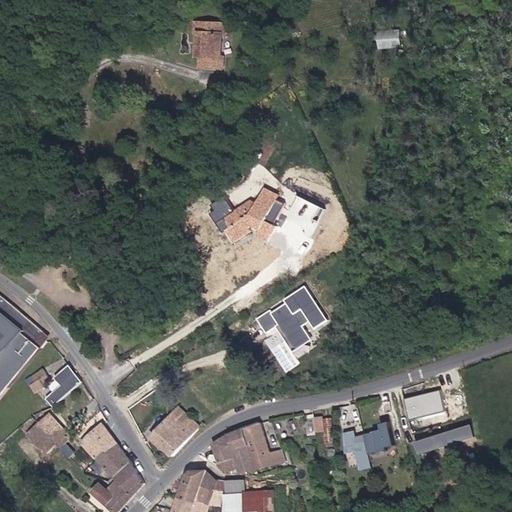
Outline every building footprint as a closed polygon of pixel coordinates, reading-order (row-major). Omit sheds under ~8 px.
[(206,15),(204,20),(201,28),(207,30),(199,50),(203,51),(199,61),(219,68),(223,60),(219,51),(226,33),(230,34),(233,25),(206,15)] [(379,28),(378,45),(402,47),(403,31),(379,28)] [(276,151),(266,146),(258,163),(267,168),(276,151)] [(249,195),(242,201),(226,214),(223,210),(214,217),(231,243),(238,239),(246,234),(243,229),(249,227),(263,233),(260,240),(269,245),(274,235),(276,236),(280,228),(268,221),(279,199),(265,191),(259,201),(249,195)] [(327,320),(305,287),(284,301),(286,304),(272,313),(270,310),(258,318),(268,332),(276,326),(293,351),(310,339),(303,328),(309,324),(313,330),(327,320)] [(0,307),(0,356),(23,326),(0,307)] [(43,346),(51,336),(44,331),(36,341),(43,346)] [(44,348),(25,332),(0,363),(0,390),(5,395),(44,348)] [(81,382),(70,366),(53,377),(61,386),(46,398),(53,407),(81,382)] [(38,393),(49,388),(42,373),(30,378),(38,393)] [(440,390),(404,399),(409,421),(445,413),(440,390)] [(152,417),(139,400),(124,408),(138,434),(152,417)] [(169,414),(151,434),(173,457),(204,426),(191,414),(185,421),(180,416),(176,420),(169,414)] [(10,447),(31,432),(45,449),(57,441),(59,444),(63,449),(69,456),(74,451),(69,444),(65,439),(69,436),(53,415),(43,422),(39,416),(31,422),(5,440),(10,447)] [(329,445),(335,444),(332,419),(326,419),(326,417),(319,418),(321,428),(327,427),(329,445)] [(354,430),(343,432),(345,454),(355,452),(359,471),(371,468),(369,454),(385,450),(385,447),(394,446),(388,422),(376,425),(379,431),(356,436),(354,430)] [(420,453),(479,436),(475,422),(416,440),(420,453)] [(113,435),(106,423),(82,437),(105,466),(126,450),(113,435)] [(286,447),(268,451),(263,427),(216,440),(221,459),(222,461),(238,459),(240,471),(288,463),(286,447)] [(58,453),(53,457),(48,461),(57,472),(62,467),(67,463),(58,453)] [(112,475),(120,485),(110,492),(102,483),(96,487),(94,490),(110,511),(120,511),(132,499),(143,486),(135,468),(138,465),(132,458),(112,475)] [(225,474),(240,471),(238,459),(222,461),(225,474)] [(224,500),(225,492),(215,489),(218,477),(208,468),(193,475),(181,499),(206,505),(211,497),(224,500)] [(225,474),(218,477),(215,489),(225,492),(235,494),(229,478),(225,474)] [(244,480),(229,478),(235,494),(240,495),(244,480)] [(421,501),(433,498),(429,480),(417,483),(421,501)] [(244,495),(263,500),(266,487),(248,483),(244,495)] [(263,500),(244,495),(238,511),(292,511),(293,506),(263,500)] [(181,499),(173,511),(206,511),(206,505),(181,499)]
